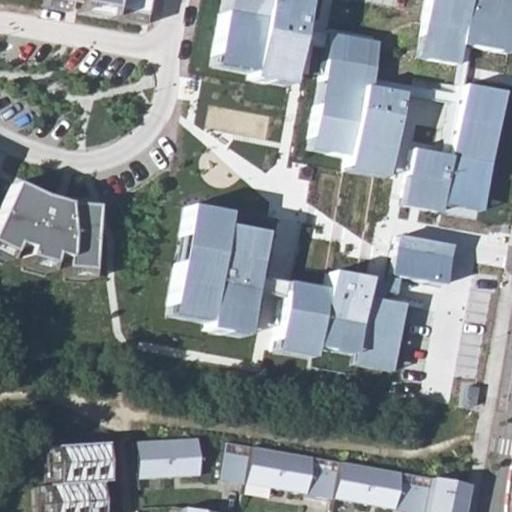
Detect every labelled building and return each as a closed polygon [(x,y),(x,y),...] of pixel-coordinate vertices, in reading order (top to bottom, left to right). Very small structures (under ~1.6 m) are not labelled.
[(77,0),(77,5),(110,10),(111,0),(77,0)] [(249,74),(262,0),(224,0),(212,67),(249,74)] [(302,0),(262,0),(249,74),(248,81),(286,88),(302,0)] [(426,0),(416,58),(455,65),(458,47),(466,0),(426,0)] [(511,29),(511,0),(466,0),(458,47),(508,55),(511,29)] [(345,157),(357,89),(358,84),(366,86),(374,43),(331,35),(310,151),(345,157)] [(499,95),(461,88),(448,159),(439,205),(477,212),(499,95)] [(396,96),(357,89),(345,157),(342,172),(381,179),(396,96)] [(439,205),(448,159),(408,152),(398,207),(437,214),(439,205)] [(45,201),(8,185),(0,202),(0,249),(7,253),(10,244),(26,248),(23,256),(48,265),(49,255),(62,260),(61,268),(88,269),(92,208),(66,205),(45,201)] [(204,324),(222,227),(224,216),(186,209),(166,317),(204,324)] [(260,234),(222,227),(204,324),(203,329),(241,336),(249,293),(252,278),(260,234)] [(446,248),(393,239),(387,277),(440,285),(446,248)] [(350,356),(361,298),(364,281),(324,274),(321,291),(310,348),(350,356)] [(310,348),(321,291),(283,284),(280,299),(270,353),(308,360),(310,348)] [(400,306),(361,298),(350,356),(349,365),(387,372),(400,306)] [(479,389),(468,388),(467,404),(478,404),(479,389)] [(194,440),(131,443),(133,483),(196,480),(194,440)] [(97,444),(34,449),(37,487),(92,483),(100,482),(97,444)] [(309,459),(246,447),(244,457),(239,485),(301,497),(302,495),(307,467),(309,459)] [(244,457),(221,453),(216,481),(239,485),(244,457)] [(398,474),(336,462),(335,472),(330,500),(391,511),(396,483),(398,474)] [(335,472),(307,467),(302,495),(330,500),(335,472)] [(460,511),(466,486),(428,479),(426,488),(421,511),(460,511)] [(37,487),(25,488),(27,511),(94,511),(92,483),(37,487)] [(421,511),(426,488),(396,483),(391,511),(393,511),(421,511)]
